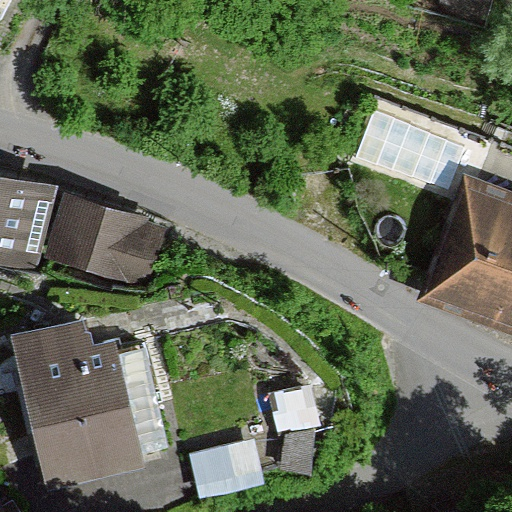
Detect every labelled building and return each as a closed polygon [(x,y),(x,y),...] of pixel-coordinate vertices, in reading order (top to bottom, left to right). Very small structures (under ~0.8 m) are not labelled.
[(58,246),(70,198),(29,187),(28,183),(0,176),(0,251),(47,263),(51,248),(57,249),(58,246)] [(511,212),(470,197),(440,280),(511,306),(511,212)] [(148,273),(158,240),(133,232),(137,218),(70,198),(58,246),(148,273)] [(80,322),(22,336),(37,400),(35,401),(51,472),(136,452),(112,347),(87,352),(80,322)] [(306,389),(276,396),(284,425),(313,418),(306,389)] [(205,494),(269,476),(256,431),(192,449),(205,494)]
